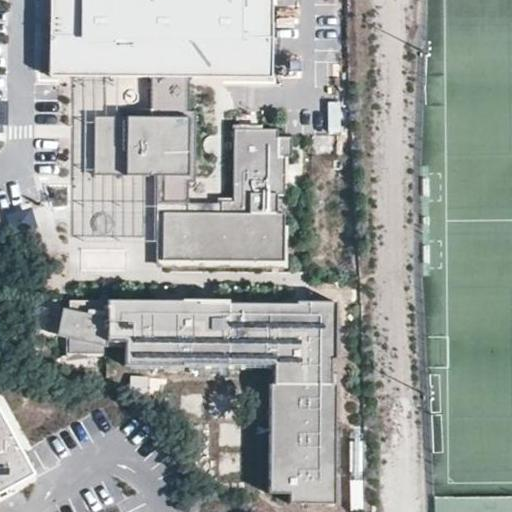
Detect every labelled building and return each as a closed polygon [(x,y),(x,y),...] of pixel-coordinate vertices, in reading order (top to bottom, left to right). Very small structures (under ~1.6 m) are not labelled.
[(42,0),(43,77),(137,77),(175,77),(263,77),(263,0),(42,0)] [(137,77),(137,86),(175,86),(175,77),(137,77)] [(149,176),(149,203),(175,203),(175,86),(137,86),(137,117),(80,117),(80,176),(149,176)] [(149,242),(149,262),(280,262),(280,213),(272,213),(272,195),(280,195),(280,157),(286,157),(286,138),(270,138),(270,131),(226,131),(226,201),(210,200),(210,206),(149,206),(149,242)] [(80,176),(71,176),(71,242),(149,242),(149,206),(149,203),(149,176),(80,176)] [(34,214),(11,215),(12,236),(35,234),(34,214)] [(262,496),(283,496),(283,506),(328,506),(328,387),(325,387),(325,362),(328,362),(328,304),(288,304),(288,306),(191,306),(191,304),(61,304),(61,357),(99,357),(99,345),(117,345),(117,369),(175,369),(175,367),(265,367),(265,386),(262,386),(262,496)] [(181,417),(206,416),(205,394),(180,395),(181,417)] [(0,491),(31,475),(0,419),(0,491)] [(364,474),(364,442),(349,442),(350,475),(364,474)] [(365,511),(364,480),(350,481),(351,511),(365,511)]
